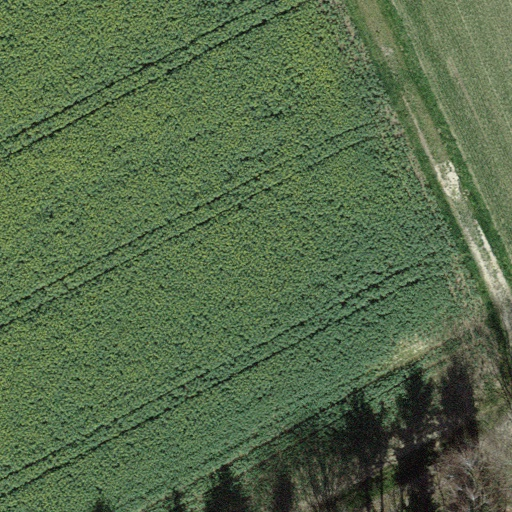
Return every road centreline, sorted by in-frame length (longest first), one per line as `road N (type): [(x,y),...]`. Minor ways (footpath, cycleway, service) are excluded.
road 1 (track): [(365,0),(511,327)]
road 2 (track): [(511,416),(357,511)]
